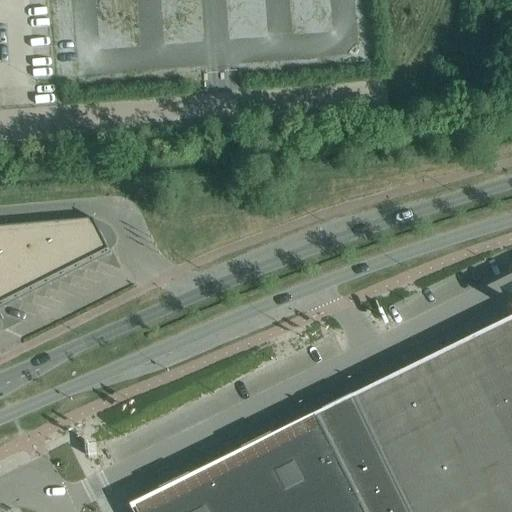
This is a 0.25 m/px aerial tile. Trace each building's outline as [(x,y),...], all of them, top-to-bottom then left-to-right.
[(332,18),(330,0),(290,0),(292,27),(316,26),(315,19),(332,18)] [(0,304),(108,250),(93,219),(0,227),(0,304)] [(511,511),(511,319),(496,328),(497,331),(482,338),(480,335),(352,398),(408,511),(511,511)] [(316,416),(364,511),(407,511),(351,398),(316,416)] [(364,511),(316,416),(134,505),(137,511),(364,511)]
